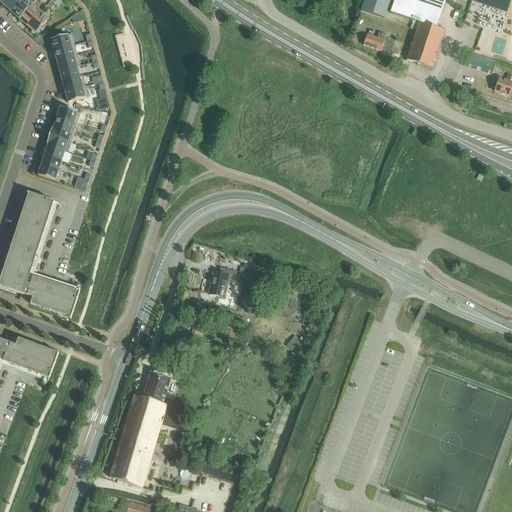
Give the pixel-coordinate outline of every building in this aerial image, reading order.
[(8,0),(3,6),(11,13),(22,0),(8,0)] [(25,0),(22,0),(11,13),(19,20),(19,21),(32,6),(25,0)] [(366,0),(363,11),(386,19),(392,0),(366,0)] [(446,0),(395,0),(391,14),(403,18),(419,24),(407,61),(432,69),(444,32),(436,29),(446,0)] [(32,6),(19,21),(27,28),(40,13),(32,6)] [(40,13),(27,28),(35,35),(36,35),(40,30),(42,32),(46,27),(44,26),(49,21),(48,20),(40,13)] [(76,23),(87,19),(85,14),(74,17),(76,23)] [(122,53),(124,58),(130,57),(135,85),(137,84),(143,82),(142,49),(130,14),(122,15),(124,22),(128,41),(120,43),(122,53)] [(363,46),(381,52),(381,51),(390,54),(394,42),(392,41),(391,44),(387,42),(388,39),(386,39),(387,36),(379,34),(377,39),(367,36),(365,42),(364,41),(364,42),(363,46)] [(72,35),(51,41),(54,52),(75,46),(72,35)] [(75,46),(54,52),(57,62),(77,56),(75,46)] [(466,69),(486,75),(491,76),(495,63),(470,55),(466,69)] [(77,56),(57,62),(59,73),(80,67),(77,56)] [(80,67),(59,73),(62,83),(83,77),(79,78),(77,68),(80,67)] [(499,79),(494,92),(509,98),(511,88),(511,77),(508,76),(506,82),(499,79)] [(83,77),(62,83),(65,93),(86,88),(83,77)] [(86,88),(65,93),(68,104),(85,100),(89,99),(86,88)] [(100,91),(98,91),(100,100),(98,101),(101,111),(110,109),(105,90),(100,91)] [(60,108),(57,118),(77,125),(81,115),(60,108)] [(54,128),(74,134),(77,125),(57,118),(54,128)] [(511,218),(317,127),(301,162),(511,260),(511,218)] [(52,129),(49,137),(71,144),(74,134),(54,128),(53,129),(52,129)] [(48,146),(48,147),(68,154),(71,144),(49,137),(47,145),(48,146)] [(68,154),(48,147),(44,157),(61,162),(64,153),(68,154)] [(61,162),(44,157),(41,167),(62,173),(58,172),(61,162)] [(41,167),(38,177),(58,183),(62,173),(41,167)] [(0,281),(0,288),(19,294),(23,296),(21,301),(31,305),(30,306),(44,310),(43,311),(44,311),(45,311),(70,319),(70,320),(71,320),(79,294),(33,278),(30,286),(31,287),(30,290),(26,289),(54,203),(28,194),(27,195),(28,196),(20,221),(19,221),(19,222),(20,222),(11,247),(10,247),(10,248),(11,248),(3,273),(2,273),(1,274),(2,274),(0,281)] [(213,278),(209,295),(224,299),(229,277),(236,279),(238,273),(220,269),(218,279),(213,278)] [(254,273),(251,282),(263,287),(266,278),(254,273)] [(219,336),(233,344),(239,334),(224,327),(219,336)] [(195,345),(198,335),(202,336),(203,331),(193,328),(188,342),(195,345)] [(0,361),(4,350),(8,352),(7,355),(6,355),(3,363),(49,380),(59,354),(58,354),(57,355),(32,345),(33,344),(32,344),(31,345),(18,340),(18,341),(8,337),(6,343),(3,342),(0,340),(0,361)] [(292,340),(287,346),(292,351),(298,344),(292,340)] [(109,479),(142,489),(161,425),(182,431),(185,421),(166,416),(167,413),(164,413),(166,406),(163,405),(170,379),(150,373),(143,399),(134,396),(109,479)] [(126,511),(147,511),(149,508),(129,503),(126,511)]
